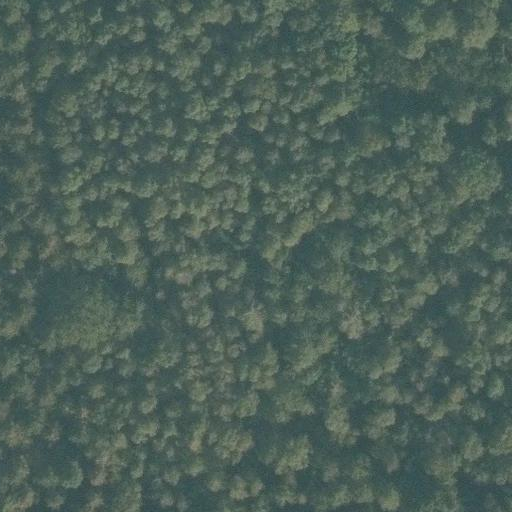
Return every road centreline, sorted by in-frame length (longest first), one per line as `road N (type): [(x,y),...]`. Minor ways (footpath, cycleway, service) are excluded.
road 1 (track): [(34,0),(122,511)]
road 2 (track): [(285,0),(369,502)]
